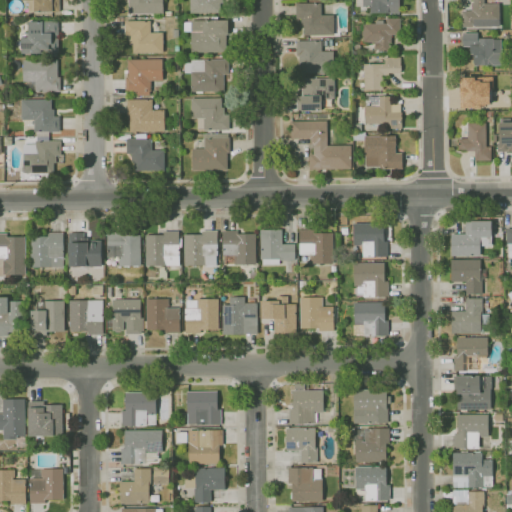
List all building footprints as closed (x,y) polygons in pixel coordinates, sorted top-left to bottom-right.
[(59,0),(59,12),(28,12),(28,0),(59,0)] [(129,14),(128,0),(163,0),(163,13),(129,14)] [(220,13),(190,13),(190,0),(223,0),(223,3),(220,3),(220,13)] [(361,0),(399,0),(399,12),(369,12),(369,6),(361,6),(361,0)] [(497,26),(497,0),(461,0),(461,26),(497,26)] [(295,3),(320,2),(320,14),(333,14),(333,35),(303,35),(303,19),(295,19),(295,3)] [(386,18),(399,18),(399,34),(390,34),(390,43),(388,43),(388,51),(377,51),(377,49),(373,49),(373,41),(362,41),(362,23),(386,23),(386,18)] [(191,53),(190,32),(184,32),(184,22),(191,22),(191,20),(225,19),(226,52),(191,53)] [(45,57),(45,54),(21,54),(21,49),(21,38),(22,38),(22,33),(28,33),(28,21),(58,21),(58,36),(56,36),(56,38),(58,38),(59,56),(45,57)] [(133,53),(133,43),(130,43),(130,36),(125,36),(125,21),(150,21),(150,33),(163,33),(163,53),(133,53)] [(500,37),(477,38),(477,32),(461,32),(461,46),(470,46),(471,65),(500,64),(500,37)] [(295,40),(320,40),(320,50),(333,50),(333,72),(298,73),(298,55),(295,55),(295,40)] [(383,56),(399,56),(399,64),(400,64),(400,70),(399,70),(399,72),(387,72),(387,75),(382,75),(382,89),(363,89),(363,63),(383,63),(383,56)] [(149,96),(136,96),(136,92),(125,92),(125,77),(128,77),(128,60),(163,59),(163,81),(156,81),(156,90),(151,90),(151,92),(149,92),(149,96)] [(203,93),(196,93),(196,92),(191,92),(191,73),(183,73),(183,63),(191,63),(191,60),(203,60),(203,59),(229,59),(229,74),(224,74),(224,92),(203,92),(203,93)] [(60,92),(35,92),(35,90),(26,90),(26,81),(23,81),(23,60),(57,60),(58,77),(60,77),(60,92)] [(491,106),(490,75),(459,76),(460,106),(491,106)] [(333,77),(334,97),(321,98),(321,110),(300,110),(300,95),(309,95),(308,78),(333,77)] [(229,130),(204,130),(204,128),(198,128),(198,118),(191,118),(191,98),(199,98),(199,95),(209,95),(209,98),(221,98),(221,107),(224,107),(224,115),(229,115),(229,130)] [(401,127),(401,112),(389,112),(389,95),(378,95),(378,105),(363,105),(364,123),(384,123),(384,128),(401,127)] [(36,136),(36,132),(34,132),(34,128),(24,128),(24,120),(22,120),(21,100),(51,99),(51,109),(54,109),(54,117),(59,116),(59,132),(49,132),(49,136),(36,136)] [(130,132),(130,114),(127,114),(127,100),(152,100),(152,110),(164,110),(165,131),(130,132)] [(290,121),(325,120),(326,145),(350,145),(350,168),(309,168),(308,154),(312,154),(312,144),(308,144),(308,138),(290,138),(290,121)] [(511,121),(497,121),(497,151),(511,151),(511,121)] [(484,122),(467,122),(467,137),(457,137),(458,149),(473,149),(474,160),(490,159),(490,146),(485,146),(484,122)] [(134,171),(134,161),(132,161),(132,154),(126,154),(126,139),(136,138),(136,135),(147,134),(147,138),(152,138),(152,143),(159,143),(159,150),(164,150),(165,171),(134,171)] [(227,170),(192,170),(192,149),(204,149),(204,140),(190,140),(190,134),(228,134),(228,138),(229,138),(230,153),(227,153),(227,170)] [(363,135),(394,135),(394,138),(395,138),(395,144),(394,144),(394,152),(401,152),(401,168),(378,168),(378,155),(364,155),(363,135)] [(54,173),(52,173),(23,173),(23,171),(22,171),(22,167),(23,167),(23,144),(24,144),(24,137),(36,137),(36,136),(49,136),(49,141),(61,141),(61,156),(56,156),(56,163),(54,163),(54,173)] [(477,257),(472,258),(472,256),(451,256),(451,234),(465,234),(465,221),(491,221),(492,246),(480,246),(480,256),(477,256),(477,257)] [(375,257),(375,256),(363,257),(363,246),(353,246),(352,223),(383,223),(384,241),(387,241),(388,257),(375,257)] [(311,264),(311,254),(299,255),(299,230),(315,229),(315,233),(333,233),(333,264),(311,264)] [(223,266),(222,230),(237,230),(238,234),(255,234),(256,265),(234,265),(234,266),(223,266)] [(263,265),(262,259),(260,259),(260,230),(282,230),(282,244),(295,244),(295,260),(279,261),(279,265),(263,265)] [(179,266),(146,266),(146,260),(146,244),(143,244),(143,240),(145,240),(145,235),(163,235),(163,231),(179,231),(179,236),(182,236),(182,247),(179,247),(179,266)] [(216,266),(205,266),(184,266),(184,235),(202,234),(202,231),(217,231),(217,255),(216,255),(216,266)] [(64,267),(30,268),(30,237),(48,237),(48,232),(63,232),(64,267)] [(119,266),(110,266),(109,257),(107,257),(107,232),(123,232),(123,235),(140,235),(141,266),(119,266)] [(4,268),(3,258),(0,258),(0,233),(7,233),(7,237),(25,237),(25,247),(26,267),(4,268)] [(86,274),(85,267),(70,267),(68,233),(84,233),(84,245),(88,245),(88,247),(97,247),(98,267),(97,267),(97,274),(86,274)] [(482,295),(466,295),(466,282),(451,282),(451,260),(480,260),(480,269),(486,269),(486,279),(482,279),(482,295)] [(388,297),(363,297),(363,294),(357,294),(357,286),(354,286),(354,263),(384,263),(384,281),(388,281),(388,297)] [(159,279),(159,267),(167,267),(167,279),(159,279)] [(155,277),(144,277),(144,268),(152,268),(152,271),(155,271),(155,277)] [(94,295),(94,284),(104,284),(104,295),(94,295)] [(75,296),(67,296),(67,286),(75,286),(75,296)] [(274,334),(274,319),(262,320),(261,303),(275,303),(275,295),(288,294),(288,304),(296,304),(296,334),(274,334)] [(0,336),(0,297),(8,297),(8,301),(26,301),(27,333),(9,333),(9,336),(0,336)] [(257,334),(222,335),(222,305),(230,305),(230,297),(244,297),(244,303),(257,303),(257,334)] [(318,332),(318,328),(301,328),(301,327),(298,327),(297,311),(300,311),(299,298),(322,297),(323,307),(333,306),(334,331),(318,332)] [(481,333),(451,333),(451,311),(466,311),(466,298),(483,298),(483,314),(489,314),(489,332),(481,332),(481,333)] [(141,334),(126,334),(126,321),(124,321),(124,331),(121,331),(120,332),(116,332),(115,331),(113,331),(112,329),(106,329),(106,317),(112,316),(112,300),(140,299),(140,318),(143,318),(143,331),(141,331),(141,334)] [(164,333),(164,329),(147,330),(147,328),(144,328),(144,321),(146,321),(146,299),(169,299),(169,307),(167,307),(167,308),(180,308),(180,333),(164,333)] [(201,333),(185,334),(185,308),(187,308),(186,300),(197,300),(197,299),(218,299),(219,330),(201,330),(201,333)] [(103,335),(88,334),(88,332),(69,332),(69,300),(103,300),(103,335)] [(47,336),(31,336),(31,311),(37,310),(37,302),(44,302),(44,301),(64,301),(64,304),(65,331),(47,332),(47,336)] [(511,315),(503,308),(509,301),(511,303),(511,315)] [(354,337),(353,325),(354,325),(354,303),(384,302),(385,320),(388,320),(389,336),(354,337)] [(478,371),(454,371),(454,356),(457,356),(457,337),(458,337),(458,336),(465,336),(465,337),(488,337),(488,360),(486,360),(486,369),(478,369),(478,371)] [(467,412),(460,412),(460,410),(457,410),(457,392),(454,392),(454,375),(458,375),(458,376),(480,376),(480,379),(482,379),(482,387),(491,387),(491,409),(467,409),(467,412)] [(314,424),(289,424),(289,409),(293,409),(293,390),(323,390),(323,413),(316,413),(316,411),(314,411),(314,424)] [(388,423),(363,423),(363,412),(353,412),(353,390),(384,390),(384,408),(388,408),(388,423)] [(221,425),(196,425),(196,424),(187,424),(187,414),(187,392),(217,391),(217,394),(218,394),(218,401),(217,401),(217,409),(221,409),(221,425)] [(122,426),(122,411),(125,411),(125,393),(156,392),(156,414),(156,425),(147,425),(147,426),(122,426)] [(17,440),(3,440),(3,430),(0,430),(0,414),(3,414),(3,399),(25,399),(25,436),(17,437),(17,440)] [(29,437),(28,402),(44,401),(44,405),(62,405),(63,436),(29,437)] [(503,422),(495,422),(495,413),(503,413),(503,422)] [(479,448),(454,449),(454,433),(457,433),(457,415),(459,415),(488,415),(488,437),(481,437),(481,436),(479,436),(479,448)] [(317,463),(301,463),(300,450),(286,451),(285,428),(315,428),(315,448),(317,448),(317,463)] [(386,462),(379,462),(355,462),(355,440),(353,440),(353,428),(390,429),(390,444),(386,444),(386,462)] [(146,464),(121,464),(121,449),(125,449),(125,431),(162,430),(162,453),(155,453),(155,462),(146,462),(146,464)] [(219,466),(208,466),(208,464),(189,464),(188,431),(223,430),(223,445),(219,445),(219,466)] [(187,444),(177,444),(177,432),(177,431),(187,431),(187,432),(187,442),(187,444)] [(482,489),(482,488),(453,487),(452,453),(474,453),(474,452),(480,452),(480,453),(482,453),(482,460),(492,460),(493,486),(492,486),(492,489),(482,489)] [(63,499),(46,499),(46,503),(30,503),(29,479),(31,479),(31,470),(41,470),(41,469),(62,469),(62,468),(60,468),(60,464),(64,464),(64,467),(69,467),(69,474),(63,474),(63,499)] [(292,502),(291,483),(288,483),(288,468),(313,467),(313,469),(321,469),(321,479),(322,479),(323,501),(292,502)] [(388,503),(377,503),(377,502),(365,501),(365,489),(355,489),(356,467),(386,467),(386,485),(390,485),(390,500),(388,500),(388,503)] [(211,503),(194,503),(194,489),(185,489),(185,477),(196,477),(196,468),(225,468),(225,490),(211,490),(211,503)] [(120,504),(119,482),(134,481),(134,469),(151,469),(151,484),(149,484),(149,503),(120,504)] [(154,484),(154,469),(169,469),(169,483),(154,484)] [(26,504),(10,504),(10,501),(0,501),(0,470),(14,470),(15,478),(13,478),(13,479),(26,479),(26,504)] [(482,511),(453,511),(453,490),(468,490),(468,492),(484,491),(484,507),(482,507),(482,511)]
